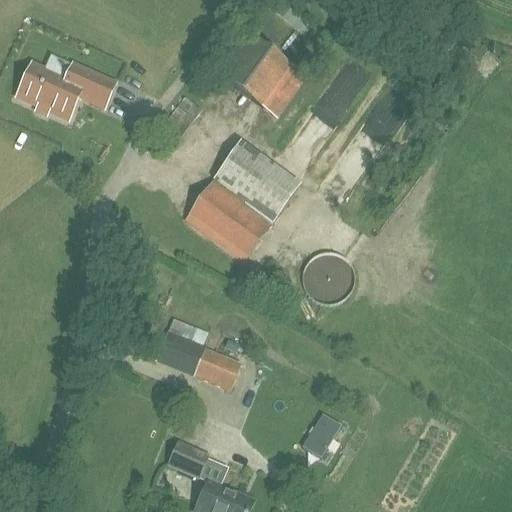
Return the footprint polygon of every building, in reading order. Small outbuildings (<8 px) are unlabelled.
[(431,64),(452,37),(432,21),(411,48),(431,64)] [(278,120),(307,79),(246,36),(217,77),(278,120)] [(460,48),(478,64),(486,55),(468,39),(460,48)] [(31,67),(16,100),(67,123),(73,111),(77,102),(78,99),(104,111),(114,87),(99,80),(72,68),(65,82),(31,67)] [(202,112),(185,99),(160,132),(177,145),(202,112)] [(243,265),(249,257),(289,202),(230,159),(184,222),(243,265)] [(126,209),(156,234),(174,214),(143,188),(126,209)] [(336,307),(356,277),(324,255),(304,285),(336,307)] [(192,380),(206,346),(168,331),(154,365),(192,380)] [(231,393),(242,367),(204,352),(194,379),(231,393)] [(322,418),(301,451),(320,463),(341,430),(322,418)] [(177,444),(167,467),(197,480),(208,457),(177,444)] [(249,511),(253,504),(208,484),(195,511),(249,511)]
